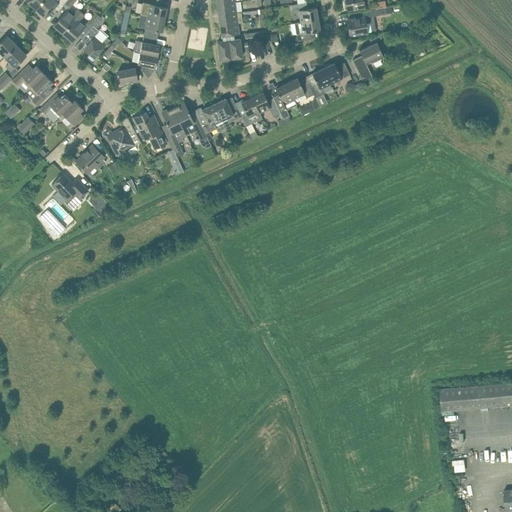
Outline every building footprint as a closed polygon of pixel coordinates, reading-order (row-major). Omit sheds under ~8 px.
[(25,0),(35,9),(43,0),(25,0)] [(43,0),(35,9),(45,18),(54,8),(58,11),(67,0),(43,0)] [(76,0),(67,0),(58,11),(65,3),(70,7),(76,0)] [(344,0),(347,10),(365,7),(363,0),(344,0)] [(374,4),(368,5),(369,10),(386,7),(384,0),(382,0),(374,2),(374,4)] [(236,12),(234,2),(217,4),(218,15),(236,12)] [(300,22),(318,19),(316,7),(305,9),(304,2),(298,4),(291,5),(292,11),(298,10),(300,22)] [(140,14),(147,15),(147,16),(164,19),(167,7),(149,4),(149,8),(147,7),(147,6),(142,5),(140,14)] [(369,10),(364,11),(365,17),(373,15),(373,16),(390,13),(389,6),(386,7),(369,10)] [(74,13),(68,9),(53,25),(62,33),(81,12),(78,9),(74,13)] [(121,30),(126,31),(129,12),(124,11),(121,30)] [(84,15),(81,12),(62,33),(71,41),(86,24),(80,19),(84,15)] [(92,27),(100,17),(95,12),(87,22),(92,27)] [(218,15),(220,25),(237,23),(236,12),(218,15)] [(356,18),(347,20),(349,35),(376,31),(373,16),(373,15),(365,17),(356,18)] [(102,16),(100,17),(92,27),(81,40),(87,45),(83,49),(90,54),(88,57),(92,61),(110,40),(97,29),(101,22),(104,18),(102,16)] [(147,16),(145,28),(162,31),(164,19),(147,16)] [(294,23),(297,41),(311,38),(310,32),(320,30),(318,19),(300,22),(294,23)] [(239,34),(237,23),(220,25),(221,36),(222,36),(222,40),(234,39),(233,35),(239,34)] [(378,32),(368,37),(371,43),(382,38),(378,32)] [(0,52),(4,57),(16,45),(7,35),(0,41),(0,52)] [(136,40),(134,51),(140,52),(157,56),(160,57),(161,52),(162,46),(159,45),(156,44),(147,42),(148,37),(143,36),(142,42),(136,40)] [(239,38),(234,39),(222,40),(217,41),(219,60),(242,57),(239,38)] [(108,48),(111,51),(115,47),(117,44),(114,41),(108,48)] [(383,56),(376,41),(359,50),(361,55),(352,60),(363,81),(372,76),(366,64),(383,56)] [(5,66),(10,71),(26,55),(16,45),(4,57),(9,62),(5,66)] [(139,53),(137,63),(149,66),(149,69),(154,70),(157,56),(140,52),(139,53)] [(323,68),(331,84),(350,75),(344,62),(336,66),(334,63),(323,68)] [(110,67),(106,63),(102,67),(106,71),(110,67)] [(29,64),(22,71),(12,80),(17,85),(22,81),(29,88),(47,72),(45,69),(44,70),(42,70),(41,70),(36,65),(33,68),(29,64)] [(117,71),(120,82),(131,80),(132,83),(138,81),(135,67),(117,71)] [(321,88),(331,84),(323,68),(305,77),(310,88),(313,94),(315,97),(315,98),(324,94),(321,88)] [(0,78),(0,89),(12,78),(6,72),(0,78)] [(49,74),(47,72),(29,88),(24,92),(37,105),(44,99),(53,90),(53,88),(49,85),(53,82),(48,77),(48,76),(48,74),(49,74)] [(313,94),(310,88),(304,91),(297,78),(286,83),(294,99),(304,94),(306,97),(313,94)] [(285,107),(283,104),(294,99),(286,83),(275,88),(276,91),(271,94),(279,110),(285,107)] [(263,92),(252,97),(259,113),(271,108),(263,92)] [(58,117),(60,115),(75,100),(72,98),(70,98),(69,99),(64,94),(61,97),(57,93),(47,102),(40,108),(45,114),(46,113),(54,120),(58,117)] [(262,119),(259,113),(252,97),(235,105),(237,109),(240,116),(245,127),(262,119)] [(308,104),(299,109),(302,115),(315,109),(320,107),(315,98),(315,97),(313,98),(312,103),(311,103),(308,104)] [(240,116),(237,109),(232,112),(225,98),(213,104),(221,120),(227,117),(229,122),(240,116)] [(79,105),(75,100),(60,115),(63,118),(65,116),(74,125),(83,116),(79,112),(83,108),(83,106),(84,105),(81,103),(79,105)] [(179,105),(173,108),(186,135),(190,133),(187,126),(194,123),(190,115),(189,113),(188,111),(183,101),(178,104),(179,105)] [(14,103),(5,112),(11,118),(20,109),(14,103)] [(200,122),(205,133),(216,128),(218,131),(222,131),(225,130),(221,120),(213,104),(201,110),(204,115),(198,118),(200,122)] [(167,109),(161,112),(166,122),(165,122),(166,124),(167,123),(168,125),(171,133),(179,130),(182,137),(186,135),(173,108),(167,111),(167,109)] [(137,116),(133,118),(143,140),(148,137),(154,149),(166,143),(154,117),(149,119),(145,112),(144,113),(143,111),(137,114),(137,116)] [(111,130),(102,135),(106,141),(108,140),(116,155),(127,149),(130,154),(138,150),(135,144),(140,141),(127,117),(122,120),(125,126),(112,133),(111,130)] [(26,135),(34,122),(28,118),(20,131),(26,135)] [(195,124),(193,125),(199,137),(200,138),(201,140),(207,137),(205,133),(200,122),(195,124)] [(172,135),(167,137),(173,149),(173,150),(174,152),(179,150),(182,149),(179,143),(178,142),(174,134),(172,135)] [(92,145),(76,161),(87,173),(104,157),(92,145)] [(119,169),(114,162),(107,166),(113,174),(119,169)] [(63,173),(51,184),(66,200),(64,202),(72,210),(83,199),(81,197),(88,191),(76,178),(72,182),(63,173)] [(110,207),(97,192),(89,201),(95,207),(96,205),(103,213),(110,207)] [(51,213),(44,220),(58,235),(65,228),(51,213)] [(511,383),(440,389),(441,410),(511,404),(511,383)] [(452,459),(453,471),(465,471),(465,459),(452,459)]
